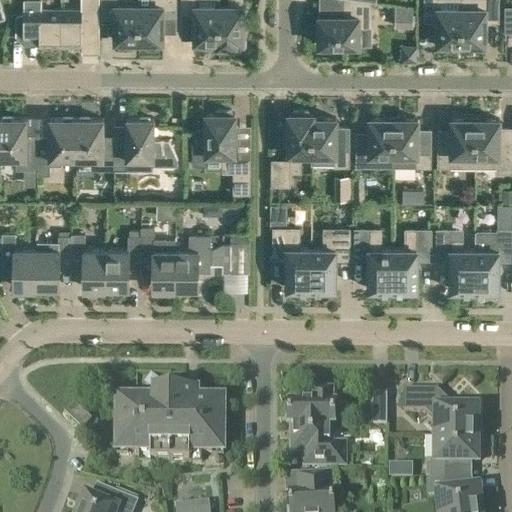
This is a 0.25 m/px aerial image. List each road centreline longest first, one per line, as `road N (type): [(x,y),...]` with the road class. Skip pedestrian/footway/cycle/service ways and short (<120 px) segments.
road 1 (residential): [(286,84),(0,88)]
road 2 (residential): [(258,337),(36,337),(0,375)]
road 3 (residential): [(511,336),(258,337)]
road 4 (residential): [(511,87),(286,84)]
road 5 (residential): [(265,511),(258,337)]
road 6 (residential): [(510,511),(511,345)]
road 7 (residential): [(50,511),(59,435),(0,375)]
